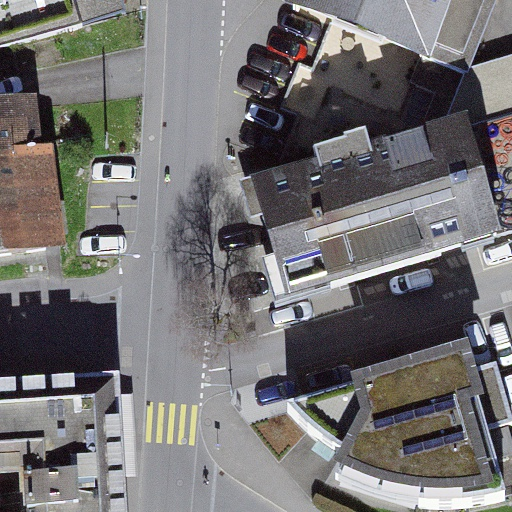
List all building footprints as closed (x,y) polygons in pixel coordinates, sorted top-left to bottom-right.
[(19,0),(0,0),(0,26),(24,19),(19,0)] [(422,88),(457,0),(282,0),(272,24),(343,52),(422,88)] [(0,266),(52,262),(40,121),(0,124),(0,266)] [(284,323),(494,258),(458,142),(248,207),(284,323)] [(511,511),(511,498),(472,369),(270,434),(318,486),(366,511),(511,511)] [(0,511),(126,511),(120,402),(0,408),(0,511)]
